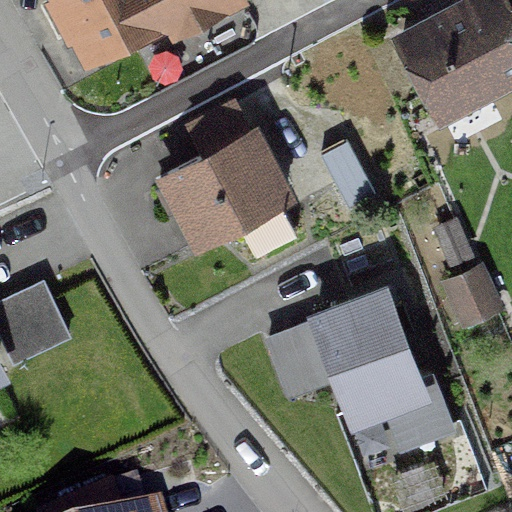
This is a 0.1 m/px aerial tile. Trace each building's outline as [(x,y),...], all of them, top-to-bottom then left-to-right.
[(56,0),(85,56),(156,18),(164,33),(166,32),(149,0),(56,0)] [(149,0),(166,32),(228,0),(149,0)] [(477,95),(511,76),(511,27),(497,0),(474,0),(398,41),(433,107),(473,86),(477,95)] [(166,210),(179,203),(198,241),(234,222),(250,254),(292,233),(275,201),(280,198),(232,105),(187,128),(201,154),(163,174),(168,182),(154,189),(166,210)] [(342,141),(316,155),(344,208),(371,194),(342,141)] [(462,321),(492,308),(474,268),(444,282),(462,321)] [(64,336),(39,282),(11,295),(37,349),(64,336)] [(382,293),(293,327),(314,384),(333,377),(346,411),(417,384),(382,293)] [(146,511),(142,511),(112,511),(104,487),(47,511),(146,511)]
